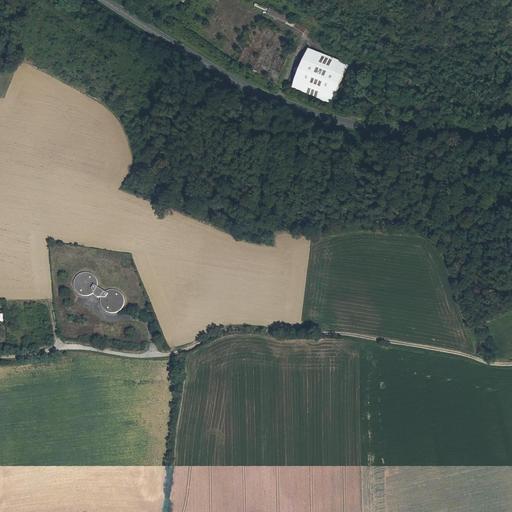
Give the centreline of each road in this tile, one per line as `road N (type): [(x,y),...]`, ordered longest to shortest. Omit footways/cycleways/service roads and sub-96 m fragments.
road 1 (tertiary): [(102,0),(144,34),(321,115),(511,135)]
road 2 (track): [(511,363),(346,333),(238,328),(154,353)]
road 3 (unclassified): [(154,353),(68,346),(0,355)]
